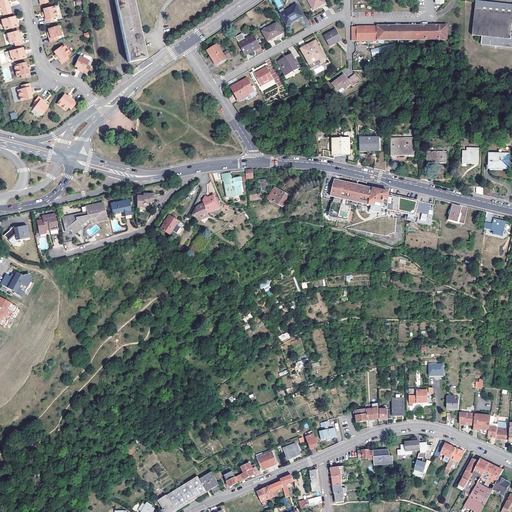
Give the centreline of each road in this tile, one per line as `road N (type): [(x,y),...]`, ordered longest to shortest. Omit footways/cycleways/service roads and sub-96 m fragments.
road 1 (tertiary): [(511,211),(323,166),(253,162)]
road 2 (residential): [(319,457),(366,435),(417,425),(511,459)]
road 3 (residential): [(55,252),(149,226),(187,169)]
road 4 (residential): [(211,85),(347,11)]
road 5 (residential): [(188,511),(319,457)]
road 6 (residential): [(96,108),(79,85),(41,65),(23,0)]
